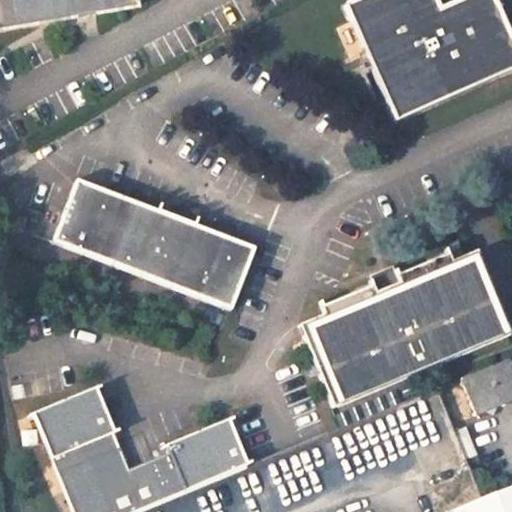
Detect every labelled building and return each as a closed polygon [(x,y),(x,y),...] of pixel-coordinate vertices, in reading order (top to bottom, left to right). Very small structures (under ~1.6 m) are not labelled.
[(0,0),(0,27),(132,5),(130,0),(0,0)] [(511,65),(511,59),(484,0),(453,0),(431,10),(426,0),(350,0),(337,6),(390,122),(511,65)] [(41,196),(32,227),(232,294),(254,231),(74,169),(64,204),(41,196)] [(334,311),(309,322),(344,405),(510,336),(475,252),(454,261),(451,254),(402,275),(405,281),(382,291),(379,284),(331,305),(334,311)] [(379,284),(382,291),(405,281),(402,275),(400,270),(377,279),(379,284)] [(511,370),(507,359),(459,379),(475,416),(484,412),(493,417),(496,407),(511,400),(511,370)] [(97,396),(31,426),(69,511),(70,511),(124,457),(97,396)] [(134,466),(131,458),(75,511),(137,511),(258,462),(251,444),(239,417),(172,444),(174,449),(134,466)] [(453,511),(511,511),(511,488),(482,500),(453,511)]
